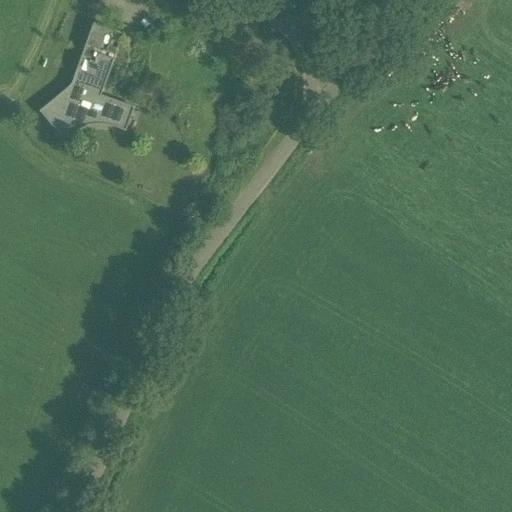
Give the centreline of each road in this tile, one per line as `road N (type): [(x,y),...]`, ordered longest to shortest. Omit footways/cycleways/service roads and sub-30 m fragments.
road 1 (unclassified): [(313,112),(180,288),(78,511)]
road 2 (unclassified): [(313,112),(400,26)]
